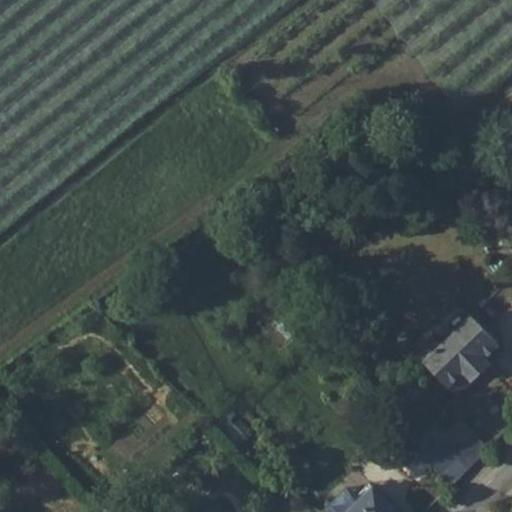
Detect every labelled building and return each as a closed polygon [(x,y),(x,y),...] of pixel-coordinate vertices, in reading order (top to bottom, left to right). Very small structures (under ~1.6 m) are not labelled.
[(511,93),(468,131),(484,150),(509,129),(501,120),(511,110),(511,93)] [(470,319),(427,360),(460,395),(492,365),(486,359),(501,345),(474,316),(470,319)] [(229,417),(218,427),(239,447),(249,436),(229,417)] [(448,434),(423,458),(432,468),(438,462),(457,482),(477,463),(448,434)] [(423,458),(407,438),(385,457),(410,487),(422,478),(441,498),(457,482),(438,462),(432,468),(423,458)] [(125,474),(111,499),(124,511),(128,511),(146,494),(125,474)] [(399,511),(375,487),(349,511),(399,511)]
